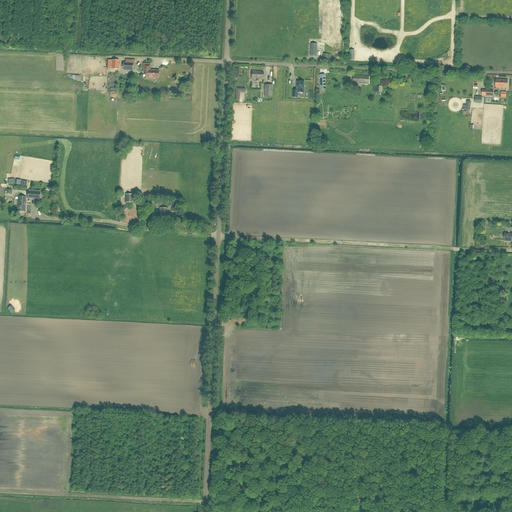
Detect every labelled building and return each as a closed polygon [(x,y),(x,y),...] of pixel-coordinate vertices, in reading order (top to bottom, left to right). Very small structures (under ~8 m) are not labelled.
[(132,71),(133,64),(135,64),(135,60),(124,60),(124,63),(123,63),(123,70),(132,71)] [(158,79),(159,71),(150,71),(150,65),(143,64),(143,72),(146,73),(145,79),(153,79),(153,78),(158,79)] [(251,79),(256,80),(256,82),(258,82),(259,80),(263,80),(263,72),(251,71),(251,79)] [(369,84),(369,77),(353,76),(353,83),(364,84),(369,84)] [(507,88),(508,80),(496,80),(495,88),(507,88)] [(304,93),(304,82),(297,82),(297,91),(293,91),(293,98),(298,98),(298,93),(304,93)] [(108,101),(116,102),(117,89),(109,89),(108,101)] [(18,197),(17,209),(17,211),(25,212),(25,205),(24,205),(25,202),(26,197),(18,197)] [(156,217),(159,217),(159,220),(168,220),(168,216),(168,209),(159,208),(159,211),(156,211),(155,212),(155,216),(156,217)]
